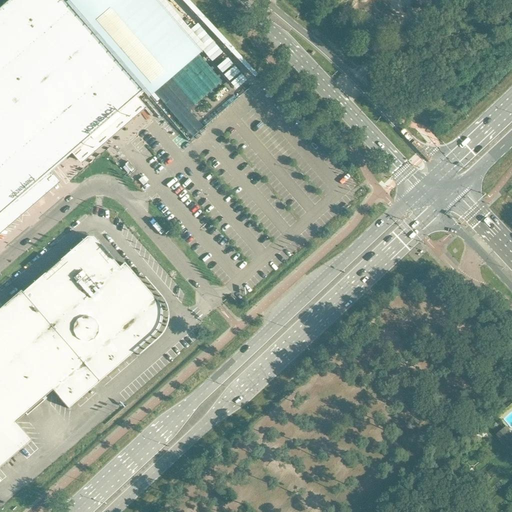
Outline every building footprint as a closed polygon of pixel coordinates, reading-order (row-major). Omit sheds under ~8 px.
[(0,215),(8,208),(15,216),(24,208),(41,192),(42,191),(36,184),(50,172),(71,154),(72,153),(78,161),(96,145),(124,121),(118,113),(137,97),(144,90),(145,90),(181,58),(130,0),(118,0),(90,25),(68,1),(67,0),(8,0),(0,7),(0,215)] [(161,313),(161,311),(159,306),(159,305),(156,301),(124,264),(119,268),(92,238),(87,237),(52,267),(22,293),(20,291),(0,308),(0,467),(31,441),(15,422),(52,390),(68,409),(153,335),(157,331),(158,330),(160,325),(160,324),(161,319),(161,317),(161,313)] [(511,433),(506,427),(497,435),(511,453),(511,433)] [(482,428),(474,435),(478,440),(486,433),(482,428)] [(476,482),(472,485),(477,491),(481,487),(476,482)]
